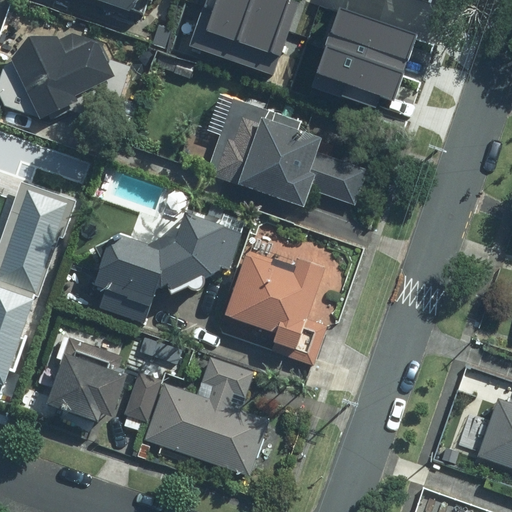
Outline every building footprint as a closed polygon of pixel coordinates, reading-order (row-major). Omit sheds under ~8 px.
[(107,0),(157,13),(160,0),(107,0)] [(250,0),(205,0),(191,43),(232,56),(250,0)] [(295,0),(250,0),(232,56),(272,70),(295,0)] [(338,5),(313,81),(392,107),(417,31),(338,5)] [(117,128),(136,69),(17,31),(0,82),(0,111),(63,132),(69,113),(117,128)] [(324,136),(236,108),(214,176),(303,204),(309,187),(358,203),(368,171),(318,155),(324,136)] [(0,181),(15,138),(0,133),(0,181)] [(72,210),(1,189),(0,192),(0,279),(46,293),(72,210)] [(87,303),(143,321),(161,263),(226,283),(243,228),(183,209),(172,245),(111,226),(87,303)] [(325,269),(245,242),(219,317),(279,337),(273,354),(294,361),(325,269)] [(102,434),(126,368),(64,345),(40,411),(102,434)] [(250,489),(268,423),(238,414),(251,366),(207,354),(196,392),(163,383),(142,459),(250,489)] [(511,404),(497,399),(476,458),(511,470),(511,404)]
